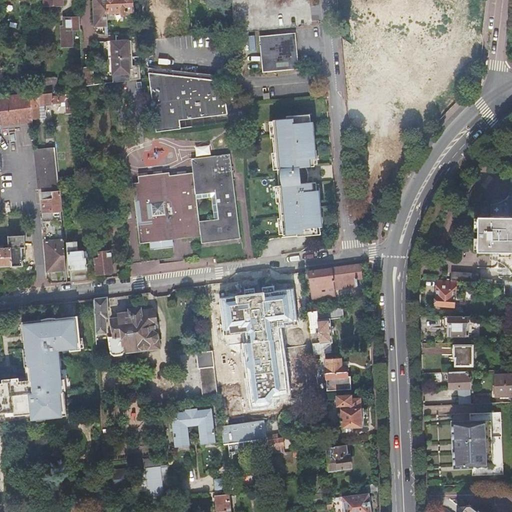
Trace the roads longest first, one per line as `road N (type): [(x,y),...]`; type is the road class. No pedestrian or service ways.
road 1 (residential): [(345,256),(0,301)]
road 2 (residential): [(345,256),(326,0)]
road 3 (primary): [(403,511),(395,256)]
road 4 (primary): [(395,256),(437,158),(508,91)]
